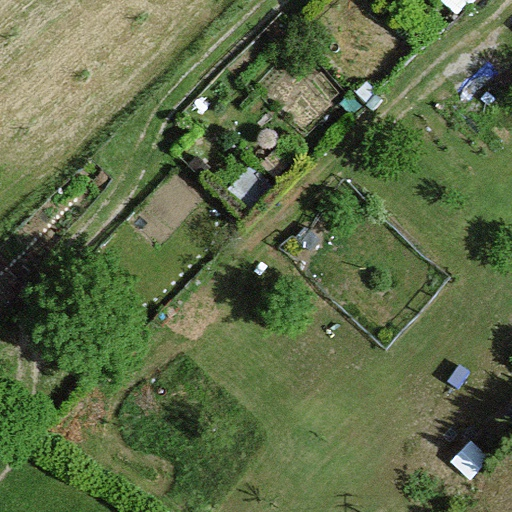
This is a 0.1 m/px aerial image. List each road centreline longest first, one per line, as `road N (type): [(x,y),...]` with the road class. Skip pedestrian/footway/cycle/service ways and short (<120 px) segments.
road 1 (track): [(511,1),(341,155),(234,279),(118,390),(104,438),(113,459),(131,472)]
road 2 (track): [(305,0),(72,239),(38,298),(30,399),(0,452)]
